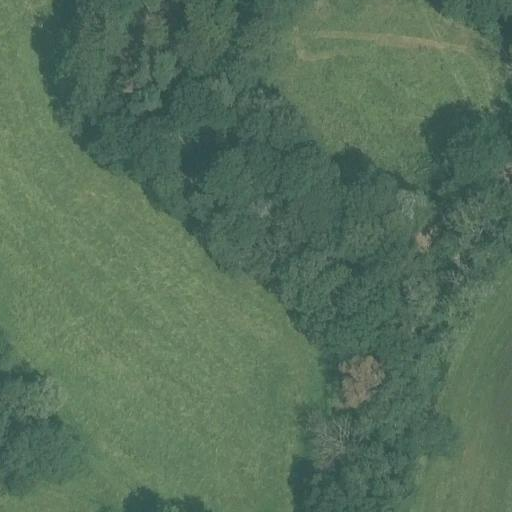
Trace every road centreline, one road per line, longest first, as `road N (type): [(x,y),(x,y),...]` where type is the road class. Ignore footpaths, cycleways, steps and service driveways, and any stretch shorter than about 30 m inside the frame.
road 1 (track): [(390,511),(402,278),(511,185)]
road 2 (track): [(163,511),(61,408),(0,369)]
